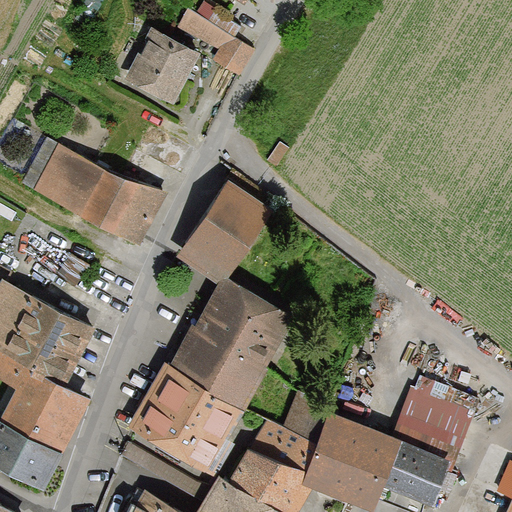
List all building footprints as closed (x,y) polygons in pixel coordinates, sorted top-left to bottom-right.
[(189,7),(179,24),(220,49),(214,58),(241,74),(257,48),(189,7)] [(202,50),(152,25),(147,36),(150,37),(142,52),(138,51),(125,77),(176,103),(202,50)] [(62,143),(40,185),(137,237),(163,189),(112,170),(62,143)] [(228,180),(186,242),(229,271),(271,209),(228,180)] [(73,253),(59,273),(74,283),(88,263),(73,253)] [(198,324),(177,366),(242,405),(266,363),(259,360),(286,312),(231,279),(205,328),(198,324)] [(0,291),(0,345),(34,363),(32,368),(57,381),(86,325),(5,282),(0,291)] [(0,362),(27,376),(32,368),(34,363),(0,345),(0,362)] [(206,465),(242,405),(177,366),(170,362),(135,423),(206,465)] [(57,381),(32,368),(27,376),(5,419),(2,418),(0,422),(0,455),(38,475),(54,445),(52,444),(79,393),(57,381)] [(287,426),(319,440),(327,417),(332,404),(302,391),(287,426)] [(332,407),(328,418),(334,420),(338,410),(332,407)] [(328,418),(327,417),(319,440),(309,468),(372,493),(380,469),(429,488),(439,462),(334,420),(328,418)] [(259,450),(309,468),(319,440),(287,426),(271,419),(259,450)] [(145,466),(151,455),(132,443),(128,445),(124,454),(145,466)] [(226,476),(217,490),(209,503),(203,511),(183,511),(175,507),(172,511),(284,511),(287,508),(309,468),(259,450),(250,446),(231,478),(226,476)] [(151,455),(145,466),(170,480),(178,468),(151,455)] [(193,493),(200,481),(178,468),(170,480),(193,493)] [(380,469),(372,493),(418,511),(422,511),(429,488),(380,469)] [(200,481),(193,493),(209,503),(217,490),(200,481)] [(172,511),(175,507),(147,492),(141,503),(135,511),(172,511)] [(135,511),(141,503),(132,498),(124,511),(135,511)] [(16,511),(0,502),(0,511),(16,511)]
